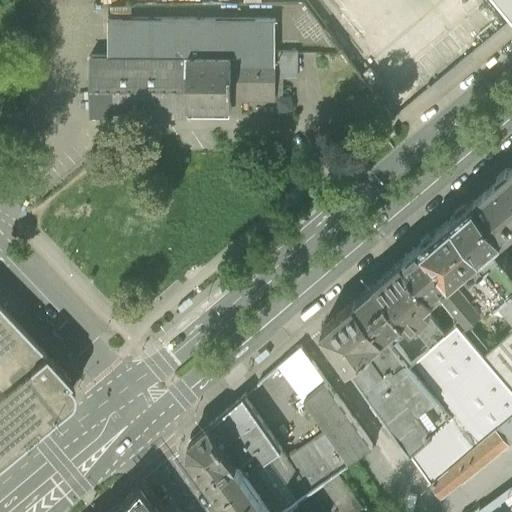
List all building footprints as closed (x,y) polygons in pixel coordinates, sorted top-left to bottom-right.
[(511,0),(497,0),(511,17),(511,0)] [(281,74),(281,72),(286,72),(286,75),(298,75),(297,50),(276,50),(275,17),(109,17),(108,56),(90,56),(90,115),(188,115),(188,107),(200,108),(200,112),(229,112),(228,107),(231,107),(231,96),(276,97),(275,92),(282,93),(282,74),(281,74)] [(511,165),(474,198),(504,232),(511,226),(511,165)] [(474,198),(452,216),(511,284),(511,282),(511,256),(496,238),(504,232),(474,198)] [(452,216),(422,242),(457,283),(469,273),(493,299),(511,284),(452,216)] [(422,242),(403,258),(439,300),(444,296),(469,323),(482,311),(457,283),(422,242)] [(403,258),(376,281),(406,316),(429,344),(443,332),(426,312),(435,304),(439,300),(403,258)] [(386,334),(406,316),(376,281),(355,299),(386,334)] [(511,282),(511,284),(493,299),(511,322),(511,282)] [(349,364),(386,334),(355,299),(322,327),(349,364)] [(0,303),(0,453),(67,397),(70,393),(71,387),(69,381),(65,377),(68,375),(0,303)] [(456,321),(443,332),(429,344),(408,363),(455,418),(477,441),(496,425),(511,411),(511,385),(484,354),(456,321)] [(511,328),(484,354),(511,385),(511,328)] [(455,418),(408,363),(386,334),(349,364),(411,454),(455,418)] [(302,344),(279,364),(328,428),(288,457),(310,486),(320,479),(338,466),(371,442),(302,344)] [(244,394),(210,422),(237,460),(257,445),(265,456),(282,444),(244,394)] [(511,411),(496,425),(508,441),(511,437),(511,411)] [(430,479),(477,441),(455,418),(411,454),(430,479)] [(190,440),(189,450),(232,511),(274,511),(237,460),(210,422),(190,440)] [(499,448),(508,441),(496,425),(477,441),(430,479),(440,493),(488,456),(499,448)] [(488,456),(509,484),(511,481),(511,465),(499,448),(488,456)] [(331,509),(333,511),(347,511),(364,500),(338,466),(320,479),(338,503),(331,509)] [(470,511),(505,511),(511,507),(511,481),(509,484),(511,488),(483,508),(480,505),(470,511)] [(113,505),(104,511),(158,511),(143,491),(140,490),(134,482),(113,505)] [(296,511),(289,503),(276,511),(296,511)]
